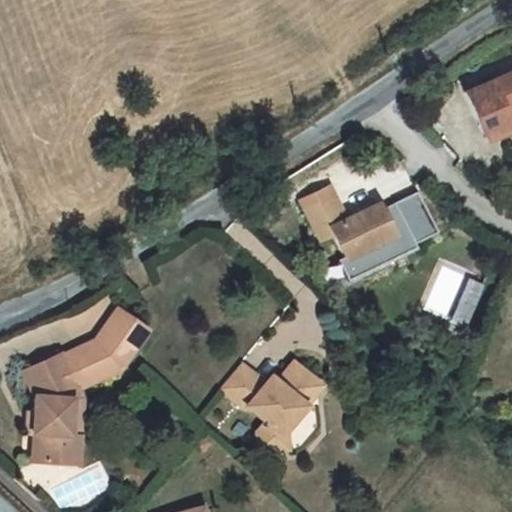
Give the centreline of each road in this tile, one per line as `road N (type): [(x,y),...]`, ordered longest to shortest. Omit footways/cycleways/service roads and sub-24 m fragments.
road 1 (unclassified): [(0,316),(57,294),(511,1)]
road 2 (unknown): [(365,94),(488,213),(511,224)]
